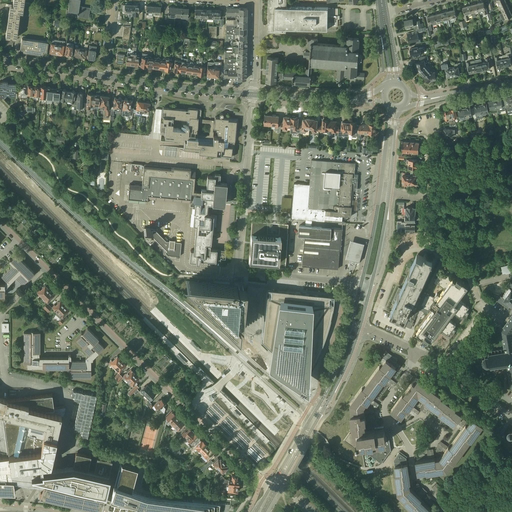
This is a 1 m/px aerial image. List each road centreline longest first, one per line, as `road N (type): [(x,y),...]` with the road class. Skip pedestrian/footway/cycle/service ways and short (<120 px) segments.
road 1 (residential): [(360,286),(237,271),(253,94)]
road 2 (residential): [(273,490),(88,309)]
road 3 (residential): [(415,349),(383,410),(409,449),(414,475),(450,511)]
road 4 (tertiary): [(253,94),(103,76)]
road 5 (residential): [(491,309),(460,267),(429,246),(426,197)]
